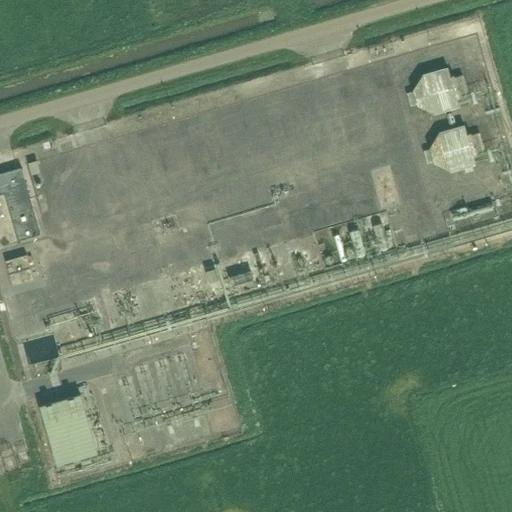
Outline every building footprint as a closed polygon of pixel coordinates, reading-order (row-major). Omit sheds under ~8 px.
[(449,79),(446,69),(422,76),(412,92),(413,95),(408,97),(411,109),(417,108),(433,116),(457,107),(455,101),(460,99),(459,96),(467,94),(462,78),(455,81),(454,78),(449,79)] [(466,137),(463,127),(439,134),(429,152),(423,154),(427,167),(433,164),(450,174),(475,166),(472,156),(483,152),(478,134),(466,137)] [(41,237),(22,170),(0,176),(0,239),(2,248),(41,237)] [(276,247),(285,280),(307,274),(306,273),(328,267),(319,235),(276,247)] [(34,281),(27,256),(6,262),(13,286),(34,281)] [(53,323),(58,342),(87,335),(82,315),(53,323)] [(43,339),(27,344),(33,363),(49,358),(43,339)] [(97,452),(81,395),(40,406),(56,464),(97,452)] [(149,453),(213,436),(207,411),(143,428),(149,453)]
